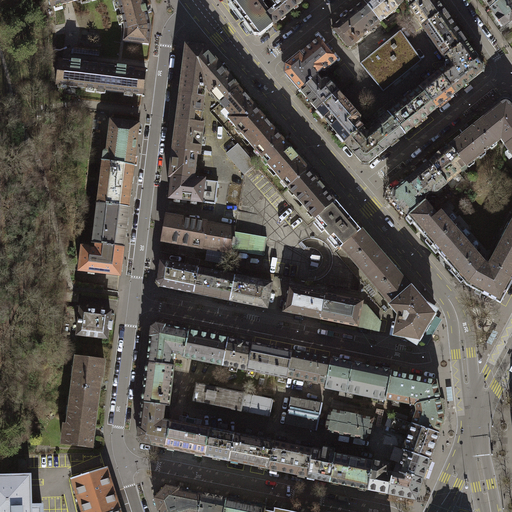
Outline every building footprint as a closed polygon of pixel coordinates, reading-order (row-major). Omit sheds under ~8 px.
[(62,5),(78,0),(49,0),(52,7),(54,7),(55,9),(62,7),(62,5)] [(117,0),(125,27),(125,31),(125,34),(124,42),(149,45),(151,30),(150,25),(143,0),(117,0)] [(259,0),(233,0),(230,3),(254,35),(261,36),(273,26),(265,16),(270,13),(269,12),(259,0)] [(269,0),(275,7),(269,12),(270,13),(265,16),(273,26),(304,0),(303,0),(269,0)] [(368,0),(364,3),(380,23),(398,8),(398,7),(392,0),(368,0)] [(423,27),(444,12),(435,0),(422,0),(413,7),(410,9),(423,27)] [(484,0),(491,9),(504,0),(484,0)] [(511,0),(504,0),(491,9),(504,27),(511,21),(511,0)] [(380,23),(364,3),(333,29),(349,48),(380,23)] [(444,12),(423,27),(422,28),(444,57),(445,58),(448,56),(447,56),(466,42),(444,12)] [(401,31),(361,64),(383,92),(422,61),(401,31)] [(301,92),(317,77),(316,76),(322,70),(323,71),(325,71),(336,62),(319,40),(286,66),(286,74),(301,92)] [(448,56),(450,60),(451,62),(446,62),(446,66),(451,66),(451,68),(447,71),(445,68),(443,68),(438,73),(455,94),(482,73),(483,67),(466,42),(447,56),(448,56)] [(100,50),(74,47),(74,53),(99,56),(100,50)] [(221,68),(204,49),(186,47),(180,95),(202,98),(203,88),(201,87),(202,75),(212,76),(221,68)] [(67,86),(96,90),(99,64),(60,60),(56,85),(59,85),(59,87),(67,88),(67,86)] [(146,70),(99,64),(96,90),(143,95),(146,70)] [(203,88),(207,89),(220,103),(238,88),(221,68),(212,76),(202,75),(201,87),(203,88)] [(455,94),(438,73),(419,88),(420,88),(436,109),(455,94)] [(324,81),(322,83),(317,77),(301,92),(317,111),(338,92),(328,81),(324,81)] [(228,119),(235,127),(256,109),(238,88),(220,103),(219,103),(225,110),(221,114),(227,121),(228,119)] [(436,109),(420,88),(388,114),(405,134),(436,109)] [(345,143),(363,128),(359,123),(359,122),(361,118),(338,92),(317,111),(345,143)] [(203,98),(202,98),(180,95),(177,121),(200,124),(200,123),(203,98)] [(505,146),(511,141),(511,107),(510,104),(508,103),(506,102),(505,102),(503,103),(502,104),(483,119),(483,120),(490,128),(487,131),(495,140),(499,137),(505,146)] [(283,140),(256,109),(235,127),(262,158),(283,140)] [(405,134),(388,114),(376,124),(376,126),(368,132),(365,131),(363,128),(345,143),(362,162),(369,163),(405,134)] [(495,140),(487,131),(490,128),(483,120),(450,146),(467,167),(498,143),(495,140)] [(104,152),(103,162),(134,167),(139,125),(111,121),(107,152),(104,152)] [(174,141),(173,151),(197,154),(196,154),(199,155),(203,124),(200,123),(200,124),(177,121),(176,131),(173,130),(172,141),(174,141)] [(309,170),(283,140),(262,158),(288,188),(309,170)] [(226,153),(233,161),(244,151),(238,144),(226,153)] [(468,169),(467,167),(450,146),(429,163),(446,183),(461,171),(462,173),(468,169)] [(196,154),(197,154),(173,151),(170,176),(173,177),(193,179),(196,154)] [(250,157),(244,151),(233,161),(238,167),(250,157)] [(256,164),(250,157),(238,167),(244,174),(256,164)] [(98,204),(129,208),(134,167),(103,162),(98,204)] [(429,163),(394,192),(393,199),(408,216),(425,202),(423,200),(431,193),(432,194),(435,194),(447,184),(446,183),(429,163)] [(336,202),(309,170),(288,188),(315,220),(336,202)] [(193,179),(173,177),(170,198),(215,204),(218,182),(193,179)] [(341,207),(336,202),(315,220),(320,225),(340,249),(342,247),(361,231),(341,207)] [(444,212),(440,213),(437,216),(425,202),(408,216),(433,246),(456,226),(444,212)] [(93,244),(96,244),(124,248),(129,208),(98,204),(93,244)] [(202,248),(207,223),(167,215),(162,241),(202,248)] [(511,280),(511,217),(496,248),(498,249),(490,263),(502,270),(500,274),(511,280)] [(207,223),(202,248),(227,252),(226,256),(230,257),(231,250),(234,232),(235,227),(207,223)] [(433,246),(458,275),(470,265),(467,263),(477,254),(475,251),(477,250),(456,226),(433,246)] [(342,247),(368,276),(386,260),(361,231),(342,247)] [(234,232),(231,250),(264,256),(267,238),(234,232)] [(124,248),(96,244),(95,251),(92,250),(89,250),(90,248),(82,247),(79,271),(120,276),(124,248)] [(458,275),(467,285),(500,303),(511,281),(511,280),(500,274),(502,270),(490,263),(489,266),(486,264),(477,254),(467,263),(470,265),(458,275)] [(157,281),(161,287),(194,293),(199,268),(160,260),(157,281)] [(411,289),(386,260),(368,276),(393,305),(411,289)] [(194,293),(230,300),(235,276),(199,268),(194,293)] [(272,283),(235,276),(230,300),(267,308),(272,283)] [(284,311),(321,319),(326,294),(289,286),(284,311)] [(392,306),(400,314),(395,334),(406,337),(416,343),(435,310),(425,304),(411,289),(393,305),(392,306)] [(64,300),(78,302),(79,293),(73,292),(65,292),(64,300)] [(321,319),(358,327),(362,305),(363,302),(326,294),(321,319)] [(379,331),(381,322),(366,306),(362,305),(358,327),(379,331)] [(77,335),(81,308),(67,307),(63,333),(77,335)] [(81,308),(77,335),(107,339),(108,329),(111,330),(112,323),(109,322),(110,312),(81,308)] [(189,330),(156,324),(151,327),(147,362),(171,365),(173,353),(184,355),(189,330)] [(193,331),(189,330),(184,355),(183,357),(189,358),(223,365),(228,338),(193,331)] [(253,343),(228,338),(223,365),(247,370),(253,343)] [(247,370),(287,378),(287,376),(292,351),(253,343),(247,370)] [(287,376),(326,384),(331,359),(292,351),(287,376)] [(76,356),(70,406),(85,408),(96,409),(101,373),(103,373),(104,360),(76,356)] [(325,388),(347,392),(353,364),(331,359),(326,384),(325,388)] [(147,362),(142,402),(165,405),(170,406),(175,366),(171,365),(147,362)] [(392,371),(353,364),(347,392),(386,400),(386,399),(392,371)] [(386,399),(416,405),(416,404),(440,399),(436,381),(392,371),(386,399)] [(193,401),(240,410),(243,394),(197,384),(193,401)] [(273,400),(243,394),(240,410),(250,412),(270,416),(273,400)] [(291,397),(288,410),(296,412),(320,417),(323,404),(291,397)] [(416,405),(417,411),(413,423),(412,423),(439,433),(444,417),(440,399),(416,404),(416,405)] [(137,437),(142,443),(165,447),(170,421),(163,420),(165,405),(142,402),(137,437)] [(92,447),(96,409),(85,408),(70,406),(67,432),(64,432),(62,443),(92,447)] [(330,409),(326,431),(369,440),(373,418),(330,409)] [(317,430),(320,417),(296,412),(288,410),(286,423),(317,430)] [(439,433),(412,423),(413,423),(395,416),(392,424),(393,424),(391,428),(409,434),(404,450),(405,450),(430,459),(439,433)] [(165,447),(204,455),(210,428),(170,420),(170,421),(165,447)] [(204,455),(229,460),(234,433),(210,428),(204,455)] [(229,460),(268,468),(274,441),(234,433),(229,460)] [(268,468),(307,476),(313,449),(274,441),(268,468)] [(327,448),(324,447),(323,451),(313,449),(307,476),(330,481),(335,454),(327,452),(327,448)] [(404,464),(402,471),(412,475),(413,475),(423,478),(430,459),(405,450),(401,462),(404,464)] [(330,481),(368,489),(373,461),(335,454),(330,481)] [(368,489),(389,493),(393,472),(388,471),(389,463),(373,460),(373,461),(368,489)] [(83,511),(109,511),(119,509),(106,467),(72,477),(83,511)] [(389,493),(415,499),(423,478),(413,475),(412,475),(402,471),(401,474),(393,472),(389,493)] [(31,473),(0,473),(0,511),(42,511),(42,505),(32,505),(31,473)] [(166,485),(154,498),(158,511),(198,511),(202,493),(179,488),(166,485)] [(223,511),(226,498),(220,497),(202,493),(198,511),(223,511)] [(223,511),(264,511),(265,506),(266,506),(226,498),(223,511)]
